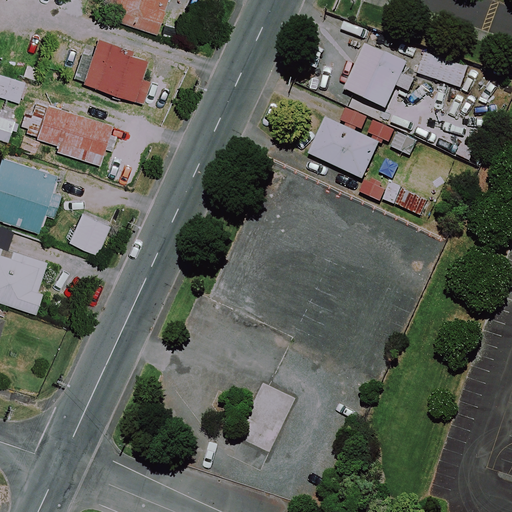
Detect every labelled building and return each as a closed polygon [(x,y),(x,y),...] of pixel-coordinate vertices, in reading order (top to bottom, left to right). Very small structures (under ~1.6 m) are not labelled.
[(170,0),(105,0),(101,15),(160,34),(170,0)] [(144,104),(152,81),(142,78),(150,58),(99,40),(93,58),(85,55),(76,80),(144,104)] [(412,92),(418,79),(406,74),(411,64),(369,45),(348,90),(389,109),(400,86),(412,92)] [(469,68),(427,54),(420,74),(463,88),(469,68)] [(26,83),(0,75),(0,96),(20,103),(26,83)] [(118,127),(36,99),(24,133),(58,144),(56,150),(101,165),(107,148),(110,149),(118,127)] [(16,122),(0,116),(0,139),(9,142),(16,122)] [(382,143),(328,118),(311,155),(365,180),(382,143)] [(419,142),(400,133),(393,147),(413,156),(419,142)] [(57,176),(5,158),(0,172),(0,218),(39,232),(46,212),(55,215),(62,196),(51,192),(57,176)] [(427,198),(390,182),(383,199),(419,215),(427,198)] [(381,191),(363,184),(358,198),(375,205),(381,191)] [(109,225),(82,214),(70,243),(98,254),(109,225)] [(48,263),(0,245),(0,300),(36,313),(43,293),(37,291),(48,263)]
